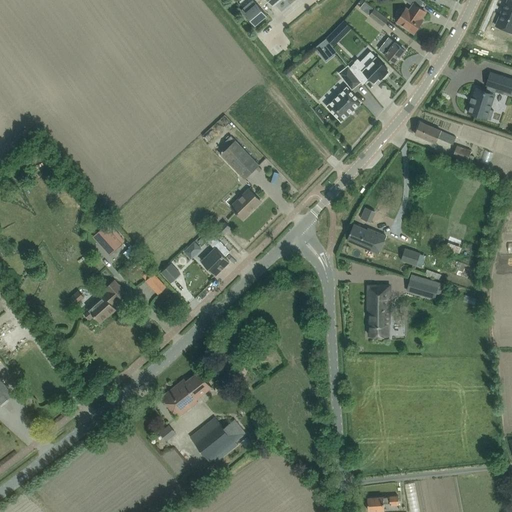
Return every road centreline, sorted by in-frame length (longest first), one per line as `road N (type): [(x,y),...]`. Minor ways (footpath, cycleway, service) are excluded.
road 1 (tertiary): [(0,493),(116,401),(290,235)]
road 2 (tertiary): [(303,223),(399,121),(473,0)]
road 3 (tertiary): [(343,511),(324,270)]
road 4 (unknown): [(341,478),(511,464)]
